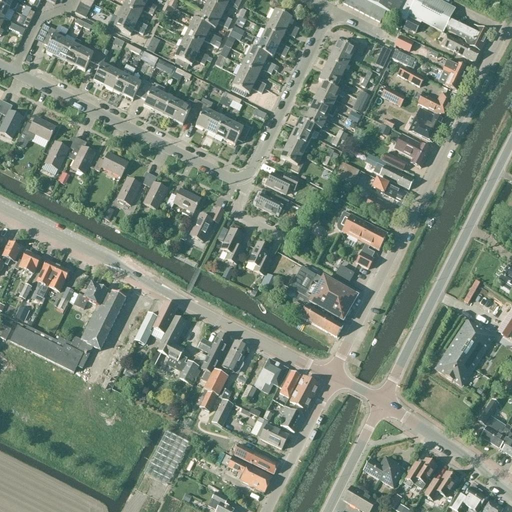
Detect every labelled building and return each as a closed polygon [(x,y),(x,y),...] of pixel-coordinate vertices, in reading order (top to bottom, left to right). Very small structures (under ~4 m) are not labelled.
[(17,2),(14,1),(11,0),(0,0),(0,6),(10,11),(12,12),(16,10),(17,6),(17,2)] [(88,0),(82,0),(81,3),(91,8),(94,3),(88,0)] [(127,0),(123,10),(140,18),(142,13),(152,18),(154,13),(127,0)] [(147,4),(148,0),(127,0),(154,13),(156,9),(147,4)] [(225,0),(209,0),(208,3),(225,12),(227,6),(237,11),(240,7),(225,0)] [(352,0),(348,8),(353,11),(358,0),(352,0)] [(364,2),(360,0),(359,0),(358,0),(353,11),(359,13),(364,2)] [(409,18),(442,35),(444,31),(449,20),(454,11),(432,0),(360,0),(364,2),(370,5),(375,8),(380,10),(385,13),(406,23),(409,18)] [(364,16),(370,5),(364,2),(359,13),(364,16)] [(91,8),(81,3),(78,9),(88,14),(91,8)] [(208,3),(203,13),(230,26),(232,22),(222,17),(225,12),(208,3)] [(375,8),(370,5),(364,16),(370,19),(375,8)] [(10,11),(0,6),(0,18),(5,21),(10,11)] [(375,22),(380,10),(375,8),(370,19),(375,22)] [(85,20),(88,14),(78,9),(75,15),(85,20)] [(147,28),(137,23),(140,18),(123,10),(118,19),(145,33),(147,28)] [(385,13),(380,10),(375,22),(380,24),(385,13)] [(218,26),(228,31),(230,26),(203,13),(198,23),(210,29),(215,32),(218,26)] [(275,13),(270,22),(297,36),(299,31),(289,26),(292,21),(275,13)] [(143,37),(145,33),(118,19),(113,29),(130,37),(133,32),(143,37)] [(460,26),(449,20),(444,31),(471,44),(469,47),(479,52),(488,35),(473,28),(471,31),(460,26)] [(210,29),(198,23),(194,21),(189,30),(216,44),(219,45),(221,41),(208,34),(210,29)] [(408,21),(403,30),(415,36),(419,27),(408,21)] [(285,35),(294,40),(297,36),(270,22),(265,32),(282,41),(285,35)] [(45,41),(43,45),(48,48),(45,53),(55,58),(64,41),(66,37),(68,32),(58,27),(56,32),(50,30),(45,41)] [(234,29),(229,38),(233,40),(238,31),(234,29)] [(189,30),(184,40),(201,49),(203,43),(213,48),(214,48),(216,44),(189,30)] [(279,46),(282,41),(265,32),(260,42),(287,55),(289,51),(279,46)] [(445,37),(440,47),(474,64),(479,54),(445,37)] [(229,38),(225,47),(229,49),(233,41),(229,38)] [(395,47),(408,53),(412,44),(400,38),(395,47)] [(201,49),(184,40),(179,50),(206,63),(210,65),(212,61),(198,54),(201,49)] [(73,46),(64,41),(55,58),(65,63),(73,46)] [(73,46),(65,63),(75,68),(83,51),(78,49),(80,44),(76,41),(73,46)] [(285,60),(287,55),(260,42),(256,51),(255,52),(268,58),(272,60),(275,55),(285,60)] [(338,44),(333,53),(349,62),(354,52),(362,56),(365,50),(349,43),(347,48),(338,44)] [(127,45),(125,50),(132,54),(134,49),(127,45)] [(224,47),(219,58),(224,60),(224,59),(226,60),(231,50),(224,47)] [(141,53),(134,49),(132,54),(139,57),(141,53)] [(251,49),(246,59),(273,73),(274,72),(277,73),(279,69),(276,67),(275,68),(265,63),(268,58),(255,52),(256,51),(251,49)] [(89,54),(83,51),(75,68),(85,73),(89,63),(95,66),(100,55),(91,50),(89,54)] [(204,67),(206,63),(179,50),(174,60),(176,61),(174,65),(186,71),(188,67),(191,68),(194,62),(204,67)] [(413,61),(395,52),(391,60),(410,69),(413,61)] [(333,53),(328,63),(345,71),(349,62),(333,53)] [(93,83),(103,88),(111,71),(102,66),(106,58),(100,55),(95,66),(100,69),(93,83)] [(143,55),(140,62),(145,64),(149,57),(143,55)] [(225,67),(222,65),(224,60),(219,58),(215,67),(223,71),(225,67)] [(241,61),(240,64),(241,67),(242,68),(241,69),(258,77),(261,72),(271,77),(273,73),(246,59),(245,61),(244,60),(241,61)] [(448,62),(442,73),(450,77),(462,83),(464,80),(466,79),(468,75),(467,73),(467,72),(448,62)] [(328,63),(323,73),(340,81),(345,71),(328,63)] [(121,76),(113,92),(123,97),(131,80),(135,72),(126,67),(121,76)] [(256,83),(258,77),(241,69),(237,79),(264,92),(266,88),(256,83)] [(401,69),(397,77),(419,89),(423,81),(401,69)] [(103,88),(113,92),(121,76),(111,71),(103,88)] [(427,74),(420,71),(418,76),(425,79),(427,74)] [(323,73),(318,83),(323,85),(328,87),(335,91),(340,93),(342,94),(344,90),(337,87),(340,81),(323,73)] [(368,73),(364,81),(368,83),(372,76),(368,73)] [(462,83),(450,77),(445,88),(457,94),(462,83)] [(261,96),(264,92),(237,79),(232,88),(233,89),(232,92),(245,99),(246,95),(249,97),(251,91),(261,96)] [(141,99),(143,95),(148,84),(143,81),(141,85),(131,80),(123,97),(133,102),(135,97),(141,99)] [(154,87),(148,84),(143,95),(141,99),(146,102),(143,108),(153,112),(162,96),(152,91),(154,87)] [(323,85),(318,95),(335,103),(338,97),(342,99),(344,95),(342,94),(340,93),(335,91),(328,87),(323,85)] [(405,99),(385,89),(381,99),(400,109),(405,99)] [(358,93),(354,100),(366,106),(370,98),(358,93)] [(162,96),(153,112),(163,117),(171,101),(173,97),(169,95),(167,98),(162,96)] [(318,95),(313,104),(335,114),(337,110),(332,108),(335,103),(318,95)] [(422,96),(418,106),(444,119),(453,101),(441,95),(437,103),(422,96)] [(200,119),(196,128),(205,133),(214,116),(208,114),(213,105),(203,100),(200,105),(195,116),(200,119)] [(363,113),(366,106),(354,100),(351,107),(363,113)] [(163,117),(173,122),(181,105),(171,101),(163,117)] [(190,113),(195,116),(200,105),(195,102),(193,104),(189,102),(186,108),(181,105),(173,122),(183,127),(190,113)] [(313,104),(308,114),(325,123),(328,116),(333,118),(335,114),(313,104)] [(7,119),(0,132),(0,134),(12,141),(22,120),(10,113),(12,108),(7,105),(2,116),(7,119)] [(420,110),(408,133),(432,145),(443,122),(420,110)] [(351,113),(347,121),(356,126),(357,125),(358,126),(362,119),(351,113)] [(304,123),(321,132),(325,123),(308,114),(304,123)] [(214,116),(205,133),(215,138),(223,121),(225,118),(221,115),(219,119),(214,116)] [(223,121),(215,138),(225,143),(233,126),(235,122),(229,119),(225,117),(225,118),(223,121)] [(32,127),(27,124),(21,135),(15,147),(21,150),(25,149),(28,144),(32,142),(35,136),(49,143),(51,137),(52,138),(56,130),(36,120),(32,127)] [(300,121),(295,131),(311,139),(314,133),(319,136),(321,132),(304,123),(300,121)] [(387,121),(385,127),(389,129),(392,131),(395,125),(387,121)] [(233,126),(225,143),(235,148),(237,142),(243,145),(250,130),(244,127),(240,124),(238,129),(233,126)] [(311,139),(295,131),(290,140),(307,149),(310,150),(312,151),(314,147),(309,144),(311,139)] [(343,133),(339,131),(335,138),(339,141),(344,143),(348,136),(343,134),(343,133)] [(413,160),(410,165),(420,170),(429,151),(402,137),(394,151),(413,160)] [(75,163),(72,170),(85,177),(95,156),(82,149),(85,144),(74,139),(69,150),(73,152),(70,160),(75,163)] [(308,154),(310,150),(307,149),(290,140),(285,150),(302,158),(305,153),(308,154)] [(56,145),(45,166),(58,172),(68,151),(56,145)] [(285,150),(280,160),(285,163),(282,168),(287,170),(291,172),(298,175),(301,170),(303,165),(299,163),(302,158),(285,150)] [(386,154),(382,162),(385,164),(402,172),(405,166),(406,164),(386,154)] [(124,173),(125,173),(128,165),(108,155),(104,163),(99,160),(94,171),(99,174),(102,169),(121,179),(124,173)] [(401,176),(402,173),(368,156),(364,164),(382,172),(379,177),(408,192),(413,182),(401,176)] [(335,162),(330,160),(326,158),(322,165),(331,170),(335,162)] [(349,177),(356,180),(359,173),(342,164),(335,178),(346,183),(349,177)] [(152,191),(144,206),(157,212),(167,192),(154,185),(157,180),(147,174),(141,185),(152,191)] [(295,193),(299,182),(287,176),(285,180),(272,174),(266,187),(286,197),(290,190),(295,193)] [(377,180),(372,190),(402,205),(407,195),(377,180)] [(128,181),(117,202),(119,202),(118,202),(119,204),(122,206),(125,205),(130,208),(141,187),(128,181)] [(357,208),(359,205),(393,223),(399,210),(356,188),(348,204),(357,208)] [(172,210),(174,205),(184,210),(182,215),(191,220),(196,209),(197,209),(201,201),(181,191),(177,199),(172,196),(166,207),(172,210)] [(273,204),(261,198),(256,208),(276,217),(279,211),(284,213),(289,203),(276,197),(273,204)] [(300,209),(293,222),(300,225),(306,212),(300,209)] [(200,217),(190,238),(203,244),(213,223),(218,226),(224,213),(217,210),(211,222),(200,217)] [(339,231),(340,232),(342,233),(342,234),(365,246),(361,254),(355,265),(367,271),(373,261),(364,256),(369,248),(379,253),(387,236),(344,213),(341,219),(341,220),(338,226),(338,228),(339,231)] [(319,237),(323,229),(316,224),(311,234),(319,237)] [(228,255),(225,262),(235,266),(243,251),(238,248),(243,237),(231,231),(221,252),(228,255)] [(0,262),(0,274),(4,265),(8,267),(10,262),(14,264),(20,250),(9,244),(2,258),(3,259),(1,263),(0,262)] [(255,268),(253,273),(263,278),(271,263),(266,260),(270,251),(257,244),(248,265),(255,268)] [(19,269),(26,273),(33,276),(40,260),(32,257),(32,256),(27,253),(22,263),(19,261),(15,270),(18,272),(19,269)] [(48,289),(58,267),(46,262),(35,283),(39,285),(37,289),(39,290),(36,297),(43,300),(48,289)] [(60,294),(70,273),(58,267),(48,289),(53,291),(60,294)] [(349,283),(354,275),(340,267),(335,276),(349,283)] [(498,281),(504,284),(501,288),(509,294),(511,290),(511,289),(511,270),(507,267),(498,281)] [(342,323),(357,298),(323,279),(322,281),(301,269),(289,290),(310,302),(309,303),(309,304),(300,319),(335,339),(342,328),(331,322),(334,318),(342,323)] [(88,304),(97,285),(85,279),(76,298),(88,304)] [(25,285),(19,298),(25,301),(32,288),(25,285)] [(97,285),(88,304),(99,309),(108,290),(97,285)] [(67,289),(57,309),(64,313),(74,293),(67,289)] [(113,318),(125,324),(134,305),(123,299),(113,318)] [(22,303),(18,312),(13,321),(14,321),(20,323),(28,306),(22,303)] [(160,342),(173,317),(178,310),(165,303),(157,319),(148,315),(134,342),(144,348),(145,346),(147,348),(151,340),(148,338),(149,337),(160,342)] [(134,305),(125,324),(137,329),(146,311),(134,305)] [(511,309),(496,334),(511,345),(511,309)] [(184,351),(175,346),(186,324),(175,318),(156,353),(147,369),(151,372),(160,355),(169,360),(166,366),(182,374),(178,381),(189,386),(192,387),(198,377),(200,373),(197,371),(198,368),(188,363),(186,365),(185,364),(187,360),(181,357),(184,351)] [(443,358),(435,371),(445,378),(444,378),(452,383),(452,382),(462,389),(468,379),(469,379),(469,378),(473,371),(474,372),(474,371),(474,370),(483,357),(484,356),(483,356),(492,343),(492,342),(494,339),(474,326),(472,329),(465,325),(467,323),(468,324),(468,323),(467,322),(464,326),(463,327),(464,327),(461,331),(460,331),(460,332),(457,336),(456,337),(457,337),(454,342),(454,341),(453,342),(450,347),(450,348),(447,352),(446,353),(445,354),(447,356),(445,359),(443,358)] [(0,325),(0,338),(5,341),(11,330),(0,325)] [(214,372),(229,341),(219,336),(201,371),(212,376),(206,386),(209,387),(206,394),(207,394),(216,399),(218,400),(223,390),(222,389),(228,379),(214,372)] [(202,340),(197,349),(208,355),(213,346),(202,340)] [(247,349),(234,343),(222,368),(234,375),(237,369),(239,370),(240,370),(242,368),(243,367),(243,365),(242,363),(240,362),(247,349)] [(7,347),(2,357),(21,366),(26,356),(7,347)] [(2,357),(0,361),(0,367),(16,376),(21,366),(2,357)] [(268,361),(264,370),(254,388),(268,396),(273,386),(277,389),(287,370),(268,361)] [(0,367),(0,379),(12,385),(16,376),(0,367)] [(300,377),(287,370),(277,389),(282,391),(279,395),(288,400),(300,377)] [(0,379),(0,391),(7,395),(12,385),(0,379)] [(290,404),(298,408),(306,412),(318,388),(317,386),(303,379),(290,404)] [(54,380),(50,390),(62,396),(67,386),(54,380)] [(67,386),(62,396),(74,402),(79,392),(67,386)] [(248,387),(241,400),(249,405),(250,402),(252,403),(253,401),(251,400),(256,391),(248,387)] [(50,390),(45,399),(57,406),(62,396),(50,390)] [(218,400),(217,400),(222,403),(231,407),(233,403),(231,402),(232,401),(225,397),(227,392),(223,390),(218,400)] [(209,414),(216,399),(207,394),(199,409),(209,414)] [(62,396),(57,406),(70,412),(74,402),(62,396)] [(45,399),(40,409),(53,415),(57,406),(45,399)] [(504,430),(505,428),(491,419),(499,406),(491,402),(482,416),(477,424),(486,429),(481,438),(490,444),(498,431),(501,433),(504,429),(504,430)] [(113,404),(108,414),(127,423),(132,413),(113,404)] [(57,406),(53,415),(65,421),(70,412),(57,406)] [(284,414),(280,421),(283,422),(280,428),(294,435),(303,417),(285,408),(282,413),(284,414)] [(40,409),(35,419),(48,425),(53,415),(40,409)] [(251,410),(249,415),(258,419),(260,414),(251,410)] [(217,413),(211,425),(222,430),(228,418),(223,416),(217,413)] [(266,413),(263,420),(269,423),(273,416),(266,413)] [(108,414),(103,424),(122,433),(127,423),(108,414)] [(53,415),(48,425),(60,431),(65,421),(53,415)] [(35,419),(30,429),(43,435),(48,425),(35,419)] [(103,424),(99,433),(117,442),(122,433),(103,424)] [(48,425),(43,435),(55,441),(60,431),(48,425)] [(281,451),(285,444),(288,438),(266,427),(260,441),(281,451)] [(511,458),(511,435),(509,434),(510,433),(504,430),(504,429),(501,433),(498,431),(490,444),(511,458)] [(99,433),(94,443),(113,452),(117,442),(99,433)] [(190,446),(166,433),(143,475),(167,488),(190,446)] [(207,434),(203,440),(208,443),(212,437),(207,434)] [(94,443),(89,453),(108,462),(113,452),(94,443)] [(239,446),(234,457),(273,476),(278,466),(239,446)] [(89,453),(84,463),(103,472),(108,462),(89,453)] [(226,456),(221,465),(227,468),(231,459),(226,456)] [(232,459),(231,459),(227,468),(243,477),(248,467),(248,466),(232,459)] [(369,461),(363,472),(393,490),(404,472),(397,468),(398,466),(385,459),(380,467),(369,461)] [(415,465),(405,480),(421,491),(436,468),(425,461),(420,468),(415,465)] [(243,477),(240,482),(264,494),(272,479),(248,467),(243,477)] [(438,494),(446,499),(457,481),(446,474),(439,485),(434,482),(424,497),(433,503),(438,494)] [(457,495),(448,509),(453,511),(460,511),(464,506),(472,511),(477,511),(485,500),(480,497),(481,494),(472,488),(471,491),(469,490),(463,499),(457,495)] [(351,489),(343,502),(359,511),(371,511),(376,505),(351,489)] [(215,511),(233,511),(222,506),(225,499),(215,494),(208,508),(215,511)] [(490,503),(483,511),(502,511),(490,503)]
